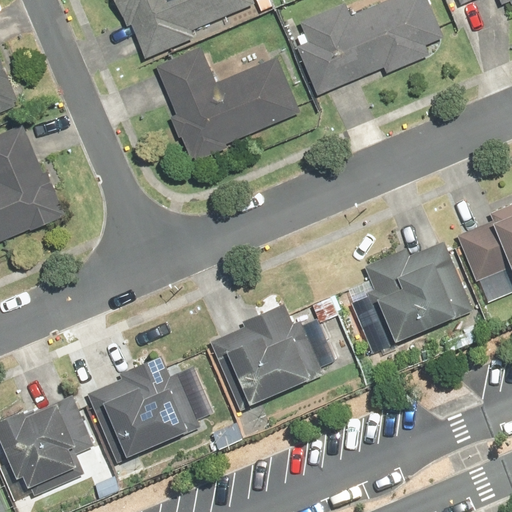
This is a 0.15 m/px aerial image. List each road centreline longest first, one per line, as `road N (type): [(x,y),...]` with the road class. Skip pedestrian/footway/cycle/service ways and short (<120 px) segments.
road 1 (residential): [(150,260),(511,113)]
road 2 (residential): [(41,0),(150,260)]
road 3 (residential): [(0,323),(150,260)]
